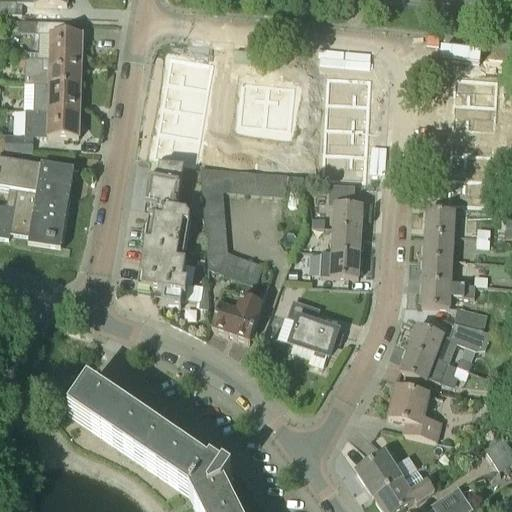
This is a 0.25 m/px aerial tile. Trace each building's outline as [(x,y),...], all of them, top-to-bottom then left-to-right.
[(66,0),(36,0),(36,10),(66,11),(66,0)] [(22,9),(22,6),(0,5),(0,18),(22,19),(22,9)] [(40,36),(50,36),(50,64),(81,65),(82,37),(65,36),(65,27),(40,26),(40,36)] [(15,53),(14,63),(26,63),(27,54),(15,53)] [(39,64),(39,63),(26,63),(14,63),(14,71),(25,72),(25,88),(35,89),(35,90),(80,91),(81,65),(50,64),(39,64)] [(79,117),(80,91),(35,90),(34,116),(79,117)] [(78,143),(79,117),(34,116),(26,116),(25,138),(8,138),(8,155),(34,156),(34,142),(78,143)] [(62,247),(62,248),(69,205),(73,175),(0,163),(0,243),(8,244),(9,239),(29,242),(27,251),(60,256),(62,247)] [(183,174),(172,173),(152,169),(143,224),(148,225),(137,294),(162,298),(160,310),(180,313),(182,302),(185,302),(187,288),(183,287),(186,269),(181,268),(187,229),(189,230),(190,223),(186,218),(175,216),(183,174)] [(235,198),(237,177),(200,173),(203,195),(223,196),(235,198)] [(248,199),(250,178),(237,177),(235,198),(248,199)] [(260,200),(262,179),(250,178),(248,199),(260,200)] [(273,201),(275,180),(262,179),(260,200),(273,201)] [(285,202),(287,181),(275,180),(273,201),(285,202)] [(328,211),(333,211),(332,234),(361,236),(362,212),(361,212),(362,193),(329,192),(328,211)] [(224,209),(223,196),(203,195),(203,210),(224,209)] [(186,209),(177,207),(176,215),(185,217),(186,209)] [(204,223),(225,221),(224,209),(203,210),(204,223)] [(425,240),(454,242),(455,218),(426,216),(425,240)] [(205,235),(226,233),(225,221),(204,223),(205,235)] [(324,224),(316,223),(312,223),(312,233),(323,234),(324,224)] [(206,247),(227,245),(226,233),(205,235),(206,247)] [(477,243),(489,244),(490,234),(477,233),(477,243)] [(359,260),(361,236),(332,234),(330,257),(330,258),(359,260)] [(453,264),(454,242),(425,240),(423,262),(453,264)] [(489,253),(489,244),(477,243),(476,253),(489,253)] [(207,259),(228,258),(227,245),(206,247),(207,259)] [(358,284),(359,260),(330,258),(330,257),(321,256),(320,281),(329,282),(329,283),(358,284)] [(221,278),(228,258),(207,259),(208,274),(221,278)] [(233,283),(240,263),(228,258),(221,278),(233,283)] [(451,290),(451,289),(453,264),(423,262),(422,288),(451,290)] [(244,287),(251,267),(240,263),(233,283),(244,287)] [(456,264),(456,279),(471,280),(471,265),(456,264)] [(256,292),(263,271),(251,267),(244,287),(256,292)] [(297,274),(289,274),(289,283),(297,283),(297,274)] [(474,290),(487,291),(487,281),(474,281),(474,290)] [(475,290),(451,289),(451,290),(422,288),(420,312),(450,314),(451,301),(474,303),(475,290)] [(262,311),(225,298),(212,335),(249,348),(262,311)] [(294,306),(293,308),(292,307),(288,319),(287,321),(298,325),(290,349),(328,362),(336,337),(315,330),(320,314),(294,306)] [(454,329),(484,336),(487,320),(457,314),(454,329)] [(484,336),(454,329),(448,344),(417,331),(408,354),(447,368),(448,369),(456,348),(476,356),(485,355),(491,339),(484,336)] [(440,388),(447,368),(408,354),(399,377),(426,388),(428,383),(440,388)] [(456,373),(468,378),(472,368),(460,363),(456,373)] [(465,385),(468,378),(456,373),(453,381),(465,385)] [(207,472),(87,390),(67,419),(188,501),(193,511),(232,511),(223,494),(231,483),(223,478),(228,470),(215,461),(210,469),(209,469),(207,472)] [(511,395),(497,391),(491,408),(506,414),(511,398),(511,395)] [(438,403),(414,398),(395,393),(388,424),(406,428),(403,440),(437,448),(442,428),(424,424),(426,417),(434,419),(438,403)] [(491,463),(509,452),(503,442),(485,454),(491,463)] [(511,456),(509,452),(491,463),(497,473),(511,463),(511,456)] [(406,483),(397,471),(393,473),(384,459),(356,478),(374,505),(406,483)] [(406,483),(374,505),(378,511),(406,511),(414,507),(416,509),(435,497),(427,485),(425,487),(417,476),(406,483)] [(511,492),(501,497),(506,508),(511,505),(511,492)]
